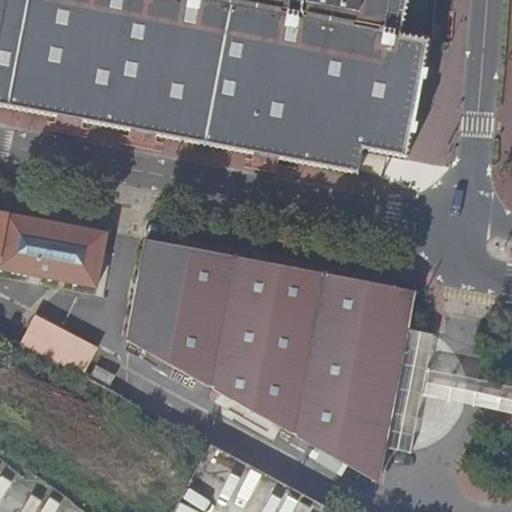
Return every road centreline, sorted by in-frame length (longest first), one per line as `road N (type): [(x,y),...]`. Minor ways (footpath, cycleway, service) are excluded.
road 1 (residential): [(461,219),(391,214),(0,141)]
road 2 (residential): [(468,220),(486,0)]
